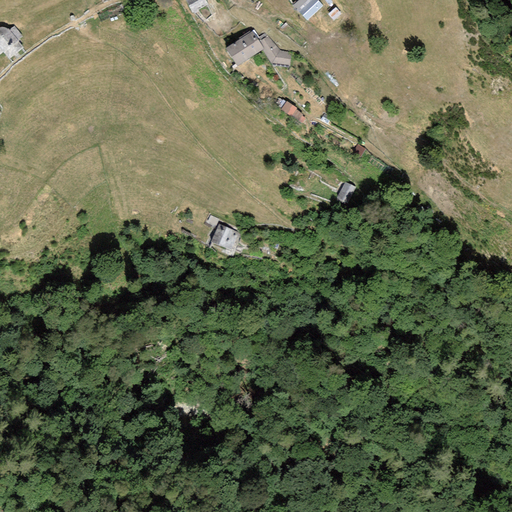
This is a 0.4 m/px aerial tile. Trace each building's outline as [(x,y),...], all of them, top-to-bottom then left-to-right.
[(198,10),(208,5),(205,0),(185,0),(186,0),(185,1),(193,13),(194,13),(194,14),(199,11),(198,10)] [(307,21),(323,6),(317,0),(299,0),(293,6),(307,21)] [(334,20),(341,14),(335,8),(328,14),(334,20)] [(9,59),(23,48),(18,42),(19,40),(18,39),(21,36),(14,26),(10,30),(8,29),(5,28),(3,27),(0,27),(0,54),(3,52),(9,59)] [(262,50),(264,49),(259,41),(252,31),(225,48),(237,66),(262,50)] [(290,66),(291,52),(280,50),(267,36),(259,41),(264,49),(262,50),(272,64),(290,66)] [(297,108),(286,101),(280,110),(291,117),(291,116),(296,109),(297,108)] [(303,115),(296,109),(291,116),(302,123),(305,118),(302,116),(303,115)] [(365,149),(358,144),(352,152),(360,157),(365,149)] [(356,188),(345,183),(337,198),(348,203),(356,188)] [(241,233),(219,224),(211,242),(233,251),(241,233)]
